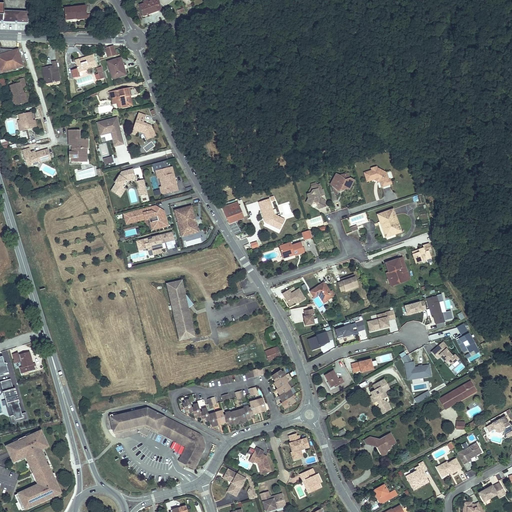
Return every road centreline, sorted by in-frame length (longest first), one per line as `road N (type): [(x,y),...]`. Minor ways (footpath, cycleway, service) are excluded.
road 1 (unclassified): [(261,287),(182,157),(137,45)]
road 2 (secondary): [(0,186),(61,387)]
road 3 (residential): [(278,423),(260,383),(174,394),(179,415),(229,442)]
road 4 (residential): [(261,287),(348,256),(335,217),(347,212)]
road 5 (residential): [(127,39),(0,36)]
road 6 (residential): [(300,370),(338,351),(414,334)]
